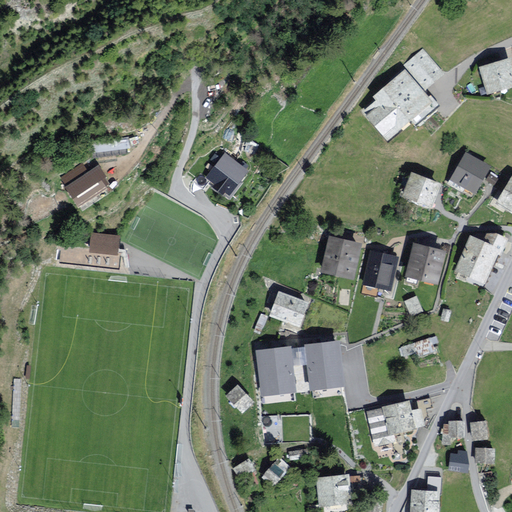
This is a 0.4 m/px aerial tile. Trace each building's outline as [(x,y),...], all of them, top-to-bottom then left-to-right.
[(511,68),(508,58),(477,69),(487,98),(511,89),(511,68)] [(375,98),(362,109),(386,137),(432,99),(406,68),(382,88),(373,95),(375,98)] [(129,135),(96,139),(97,151),(131,146),(129,135)] [(228,148),(210,173),(232,188),(250,164),(228,148)] [(451,179),(476,193),(491,165),(466,151),(451,179)] [(439,182),(411,170),(403,196),(430,204),(439,182)] [(511,180),(507,177),(489,205),(511,219),(511,180)] [(99,178),(74,194),(83,207),(108,191),(99,178)] [(126,228),(97,225),(95,245),(124,248),(126,228)] [(359,241),(327,233),(317,273),(349,282),(359,241)] [(473,234),(453,274),(485,286),(508,237),(473,234)] [(442,253),(414,245),(404,274),(433,284),(442,253)] [(399,257),(374,251),(365,286),(393,290),(399,257)] [(310,299),(273,284),(262,312),(299,327),(310,299)] [(424,309),(416,294),(405,300),(410,313),(424,309)] [(437,335),(399,348),(403,359),(418,352),(419,358),(434,354),(433,345),(439,342),(437,335)] [(256,348),(261,396),(298,392),(294,361),(308,359),(311,388),(345,385),(340,340),(256,348)] [(254,400),(237,382),(226,395),(243,413),(254,400)] [(409,400),(381,406),(381,407),(365,411),(373,446),(398,441),(395,430),(401,429),(424,424),(419,405),(411,407),(409,400)] [(462,419),(448,421),(449,439),(464,438),(462,419)] [(487,420),(471,421),(472,440),(488,439),(487,420)] [(496,447),(476,445),(475,461),(495,463),(496,447)] [(307,448),(289,450),(290,459),(309,457),(307,448)] [(467,450),(458,449),(458,454),(451,454),(449,472),(470,473),(471,461),(467,450)] [(286,468),(275,458),(260,476),(271,485),(286,468)] [(349,503),(347,472),(315,475),(317,505),(349,503)] [(440,511),(441,488),(411,487),(410,511),(440,511)]
